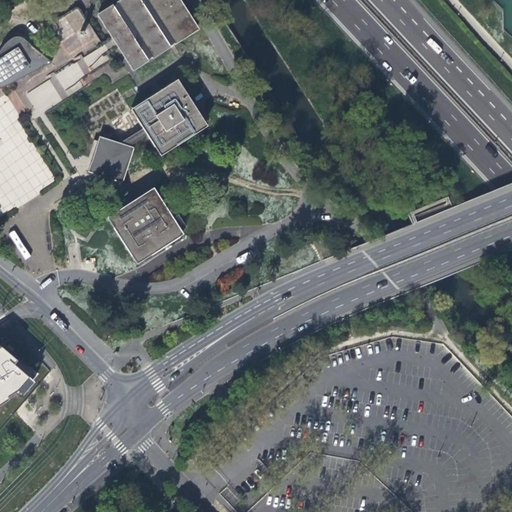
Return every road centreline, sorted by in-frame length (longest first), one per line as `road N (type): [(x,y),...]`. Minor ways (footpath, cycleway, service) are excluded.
road 1 (motorway): [(339,0),(511,184)]
road 2 (motorway): [(511,132),(386,0)]
road 3 (residential): [(126,402),(44,502)]
road 4 (secondary): [(126,402),(42,305)]
road 5 (secondary): [(44,502),(140,429)]
